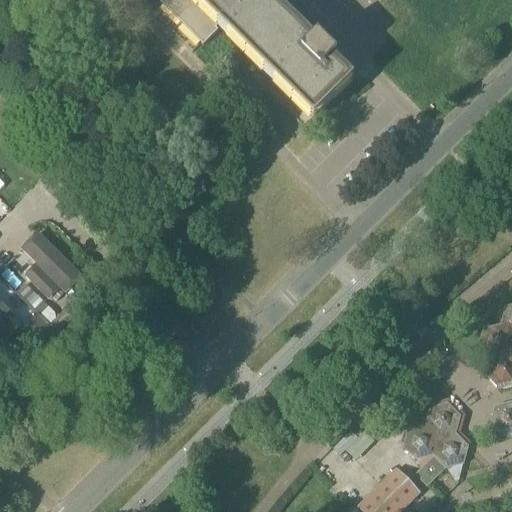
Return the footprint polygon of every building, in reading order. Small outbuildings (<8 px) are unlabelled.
[(164,0),(159,5),(162,8),(153,17),(190,53),(199,45),(202,48),(216,34),(214,32),(217,29),(311,124),(351,83),(312,44),(268,0),(164,0)] [(24,278),(47,301),(59,289),(64,295),(80,279),(36,236),(21,251),(36,266),(24,278)] [(0,348),(21,327),(0,305),(0,348)] [(511,307),(504,310),(499,328),(482,332),(477,349),(490,362),(486,379),(498,392),(511,387),(511,307)] [(22,339),(30,347),(11,367),(18,374),(75,317),(68,309),(49,328),(41,320),(22,339)] [(489,427),(501,439),(511,435),(511,406),(511,405),(494,410),(489,427)] [(428,412),(402,419),(407,433),(406,433),(402,450),(414,462),(432,458),(414,476),(426,488),(444,470),(445,471),(461,466),(466,449),(453,436),(458,419),(446,406),(429,411),(428,412)] [(356,510),(358,511),(401,511),(418,496),(395,472),(356,510)]
